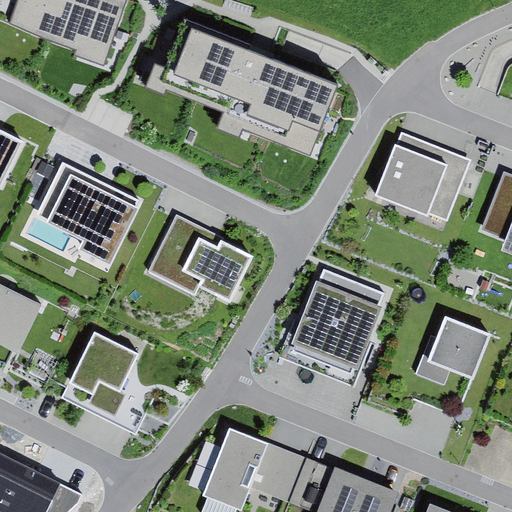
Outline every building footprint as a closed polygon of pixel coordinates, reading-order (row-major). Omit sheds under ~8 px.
[(0,0),(0,17),(76,45),(74,51),(106,62),(128,0),(0,0)] [(260,51),(193,25),(184,49),(161,40),(144,84),(165,92),(166,88),(221,110),(215,125),(238,134),(243,123),(308,148),(335,81),(260,51)] [(0,128),(0,184),(23,140),(0,128)] [(471,160),(402,133),(397,146),(395,145),(375,197),(428,218),(429,214),(447,221),(471,160)] [(142,198),(63,159),(37,211),(88,236),(83,245),(112,259),(142,198)] [(176,213),(148,268),(197,292),(202,283),(231,298),(255,252),(176,213)] [(511,223),(501,251),(511,254),(511,223)] [(386,293),(324,269),(319,283),(317,282),(301,322),(294,319),(279,360),(355,390),(373,344),(369,342),(383,308),(380,307),(386,293)] [(0,282),(0,338),(18,348),(41,304),(0,282)] [(493,333),(444,315),(413,401),(457,417),(470,381),(475,383),(493,333)] [(95,330),(71,379),(94,390),(100,378),(121,388),(124,382),(139,351),(95,330)] [(243,511),(252,489),(269,444),(230,430),(203,497),(241,511),(243,511)] [(306,459),(269,444),(252,489),(289,503),(306,459)] [(46,511),(61,484),(0,454),(0,511),(46,511)] [(319,463),(306,459),(289,503),(301,508),(319,463)] [(391,511),(399,493),(336,468),(319,511),(391,511)]
